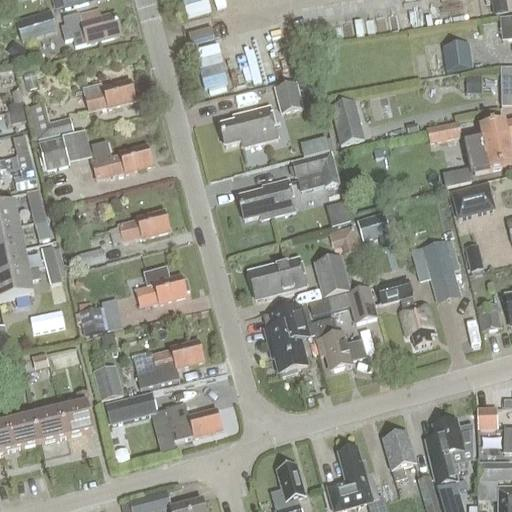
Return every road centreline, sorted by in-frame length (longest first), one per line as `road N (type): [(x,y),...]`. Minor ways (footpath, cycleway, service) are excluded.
road 1 (residential): [(266,433),(149,0)]
road 2 (residential): [(266,433),(511,366)]
road 3 (residential): [(46,511),(225,465)]
road 4 (unknown): [(321,0),(160,42)]
